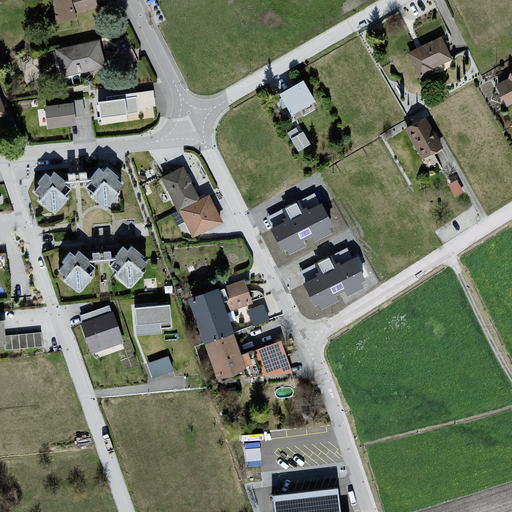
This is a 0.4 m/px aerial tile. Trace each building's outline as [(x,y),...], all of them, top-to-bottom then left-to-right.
[(48,0),(55,23),(73,17),(72,15),(95,8),(92,0),(48,0)] [(439,39),(404,54),(416,78),(430,74),(429,69),(450,61),(439,39)] [(96,41),(53,51),(59,79),(102,70),(96,41)] [(505,79),(494,85),(497,94),(494,97),(500,99),(502,107),(511,102),(511,74),(507,72),(505,79)] [(299,81),(277,94),(290,116),(312,103),(299,81)] [(137,112),(137,108),(154,106),(152,90),(106,96),(107,100),(98,102),(100,116),(137,112)] [(74,104),(45,108),(49,131),(77,127),(74,104)] [(416,156),(420,157),(440,149),(423,118),(402,128),(416,156)] [(309,142),(301,125),(288,131),(296,148),(309,142)] [(115,176),(104,168),(99,171),(95,167),(87,177),(89,179),(83,187),(89,192),(86,196),(103,209),(114,194),(112,192),(119,183),(112,178),(115,176)] [(181,168),(159,179),(176,212),(198,201),(181,168)] [(42,176),(36,183),(39,185),(34,191),(41,197),(38,201),(52,212),(64,198),(61,196),(66,190),(61,186),(61,182),(51,173),(46,179),(42,176)] [(457,178),(449,183),(455,194),(463,189),(457,178)] [(315,194),(266,217),(283,251),(331,227),(315,194)] [(198,201),(176,212),(189,238),(219,223),(206,196),(198,201)] [(128,289),(140,273),(136,270),(142,263),(135,257),(140,253),(129,245),(125,250),(119,245),(110,256),(113,258),(107,265),(114,271),(111,275),(128,289)] [(347,248),(299,271),(315,305),(364,282),(347,248)] [(71,257),(66,253),(59,262),(62,264),(55,271),(61,276),(58,280),(76,294),(90,277),(87,274),(93,267),(75,252),(71,257)] [(215,287),(184,298),(212,378),(249,365),(244,351),(237,353),(215,287)] [(169,304),(131,308),(132,325),(170,321),(169,304)] [(81,323),(79,324),(93,363),(125,351),(108,306),(79,317),(81,323)] [(282,339),(255,346),(263,376),(291,369),(282,339)] [(246,464),(261,463),(260,439),(245,440),(246,464)] [(339,511),(337,488),(273,495),(274,511),(339,511)]
